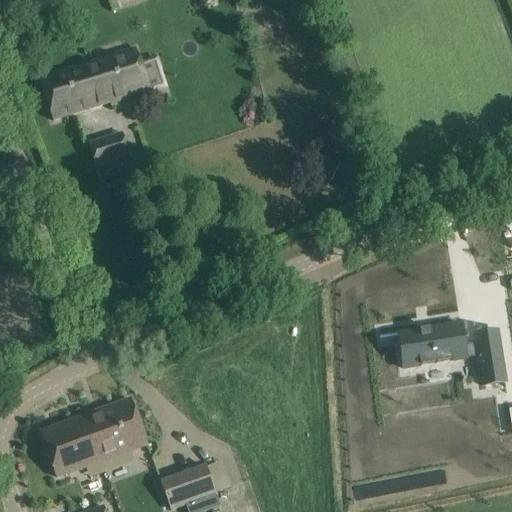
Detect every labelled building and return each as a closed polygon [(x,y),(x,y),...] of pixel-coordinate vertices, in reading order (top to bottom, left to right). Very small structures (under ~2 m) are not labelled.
[(264,17),(261,22),(263,28),(268,30),(274,28),(276,23),(274,18),(269,15),(264,17)] [(40,78),(53,121),(110,104),(111,107),(150,95),(135,48),(40,78)] [(116,159),(110,137),(88,144),(95,166),(116,159)] [(419,331),(397,335),(403,370),(466,360),(466,359),(478,358),(482,387),(504,384),(505,383),(496,332),(496,331),(494,332),(474,335),(475,344),(464,346),(460,325),(429,330),(429,329),(428,329),(428,330),(420,331),(420,330),(419,331)] [(130,400),(84,417),(100,462),(147,445),(130,400)] [(100,462),(84,417),(40,433),(56,478),(100,462)] [(89,468),(92,477),(136,460),(133,451),(89,468)] [(221,462),(206,468),(216,496),(231,490),(221,462)] [(160,482),(171,511),(216,496),(206,468),(205,466),(160,482)]
